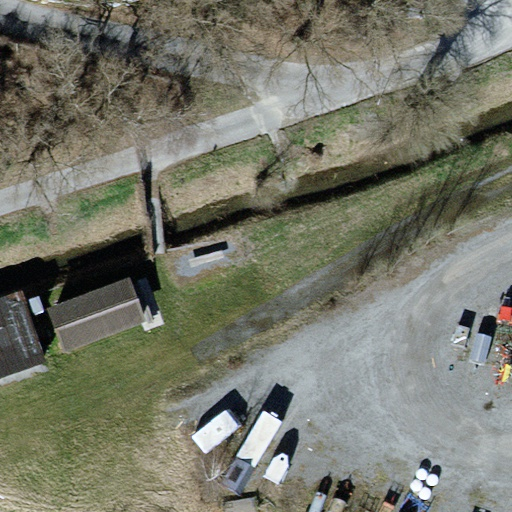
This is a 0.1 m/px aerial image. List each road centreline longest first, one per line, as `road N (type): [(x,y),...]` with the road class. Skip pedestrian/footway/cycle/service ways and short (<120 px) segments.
road 1 (track): [(459,46),(92,33),(0,8)]
road 2 (unknown): [(511,447),(458,404),(447,339),(461,301),(511,258)]
